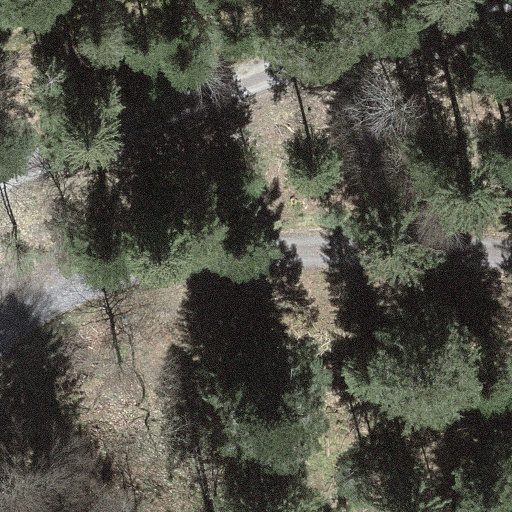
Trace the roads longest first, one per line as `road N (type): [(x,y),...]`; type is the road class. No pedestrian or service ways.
road 1 (track): [(501,0),(403,24),(0,177)]
road 2 (track): [(511,259),(415,251),(184,260),(20,304),(0,327)]
